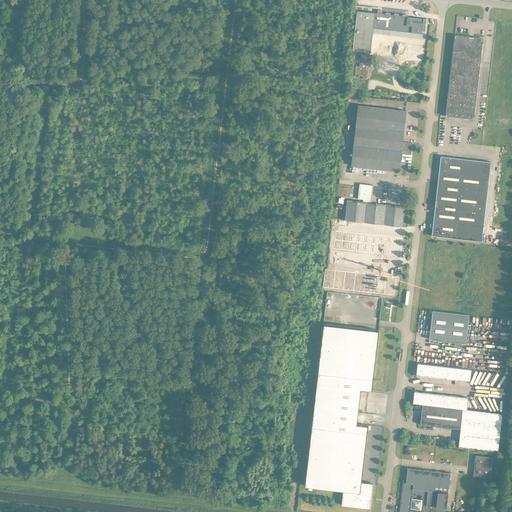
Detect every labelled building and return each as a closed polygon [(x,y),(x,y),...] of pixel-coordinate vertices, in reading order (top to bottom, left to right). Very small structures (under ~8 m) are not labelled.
[(357,12),(352,52),(371,54),(373,30),(375,18),(367,17),(366,16),(366,13),(357,12)] [(373,30),(411,34),(422,35),(422,33),(424,33),(426,21),(407,18),(407,17),(403,16),(402,18),(398,17),(399,16),(394,15),(394,17),(390,16),(390,15),(386,14),(386,16),(382,15),(382,12),(378,12),(377,15),(375,15),(375,18),(373,30)] [(474,39),(474,41),(469,40),(469,39),(455,37),(446,118),(474,121),(483,40),(474,39)] [(360,65),(359,68),(356,68),(355,78),(357,78),(359,79),(359,78),(363,79),(363,81),(367,81),(368,69),(371,70),(371,66),(360,65)] [(358,107),(351,167),(399,173),(401,154),(410,155),(410,156),(411,156),(412,145),(402,144),(406,113),(358,107)] [(441,158),(432,238),(482,243),(491,164),(441,158)] [(402,228),(405,208),(404,208),(404,209),(386,207),(386,206),(385,206),(385,207),(371,205),(374,187),(360,186),(358,201),(363,201),(363,204),(348,202),(347,202),(345,222),(364,224),(383,226),(402,228)] [(336,231),(334,249),(402,257),(404,239),(336,231)] [(420,300),(419,311),(511,321),(511,251),(427,241),(425,252),(509,262),(503,310),(420,300)] [(423,270),(422,282),(494,290),(496,278),(423,270)] [(325,272),(323,290),(394,298),(396,280),(325,272)] [(429,341),(466,346),(469,317),(433,313),(429,341)] [(323,326),(305,488),(343,492),(345,492),(343,507),(341,507),(346,508),(366,510),(370,510),(369,510),(371,485),(373,485),(368,484),(361,484),(368,427),(357,426),(361,390),(372,392),(379,332),(323,326)] [(416,377),(470,383),(471,371),(418,365),(416,377)] [(423,406),(467,411),(468,399),(414,393),(413,405),(423,406)] [(467,411),(423,406),(420,426),(461,431),(458,449),(498,454),(502,415),(467,411)] [(475,457),(473,478),(491,480),(493,459),(475,457)] [(408,470),(406,482),(404,482),(401,503),(402,503),(402,507),(401,507),(400,511),(443,511),(444,510),(446,510),(450,475),(408,470)]
